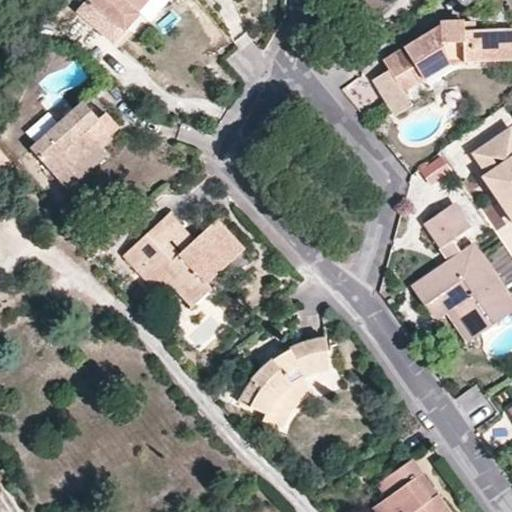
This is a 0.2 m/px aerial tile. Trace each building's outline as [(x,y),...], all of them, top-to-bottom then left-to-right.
[(90,0),(80,11),(93,23),(113,41),(136,16),(149,0),(90,0)] [(160,0),(149,0),(136,16),(141,21),(160,0)] [(56,41),(77,46),(93,23),(80,11),(56,41)] [(443,16),(443,23),(459,22),(458,14),(443,16)] [(459,22),(443,23),(384,60),(389,70),(373,80),(395,116),(411,106),(404,92),(446,64),(511,61),(511,28),(476,30),(475,22),(459,22)] [(95,142),(99,145),(119,128),(105,113),(99,119),(82,102),(61,120),(31,148),(60,181),(91,152),(88,147),(95,142)] [(37,143),(61,120),(50,108),(25,131),(37,143)] [(473,154),(485,174),(496,188),(490,191),(511,221),(511,129),(510,128),(473,154)] [(107,155),(99,145),(95,142),(88,147),(91,152),(60,181),(68,190),(107,155)] [(0,150),(0,178),(14,166),(0,150)] [(421,172),(433,189),(455,173),(443,156),(421,172)] [(496,188),(485,174),(481,177),(490,191),(496,188)] [(412,287),(424,305),(443,292),(475,337),(511,312),(511,300),(473,243),(461,252),(453,241),(471,228),(454,204),(425,225),(450,261),(412,287)] [(170,212),(160,221),(175,239),(170,243),(179,254),(195,239),(170,212)] [(124,255),(137,270),(148,260),(172,287),(191,308),(211,289),(207,283),(244,248),(218,219),(195,239),(179,254),(170,243),(175,239),(160,221),(124,255)] [(148,260),(137,270),(161,296),(172,287),(148,260)] [(443,292),(424,305),(431,315),(442,307),(467,342),(475,337),(443,292)] [(260,369),(249,383),(260,389),(250,407),(266,415),(262,422),(282,428),(294,408),(289,403),(295,396),(305,389),(309,387),(305,378),(330,369),(325,336),(310,340),(291,348),(290,350),(272,360),(271,358),(260,369)] [(260,389),(249,383),(237,402),(250,407),(260,389)] [(313,394),(309,387),(305,389),(295,396),(289,403),(294,408),(303,401),(313,394)] [(386,499),(379,504),(385,511),(450,511),(439,495),(432,499),(417,477),(423,473),(413,459),(377,485),(386,499)] [(439,495),(423,473),(417,477),(432,499),(439,495)]
